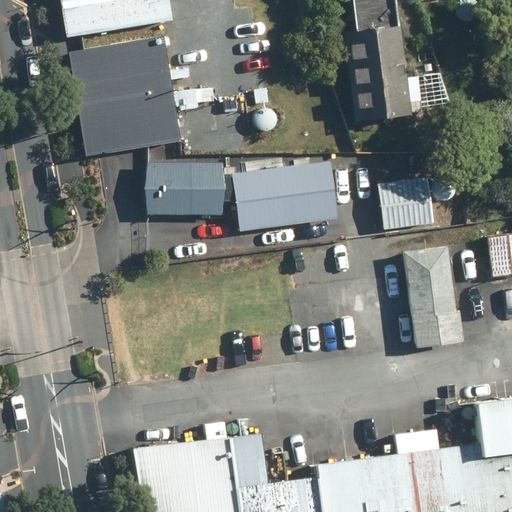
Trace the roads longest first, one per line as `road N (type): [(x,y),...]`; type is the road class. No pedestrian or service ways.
road 1 (tertiary): [(2,0),(89,511)]
road 2 (tertiary): [(53,511),(0,194)]
